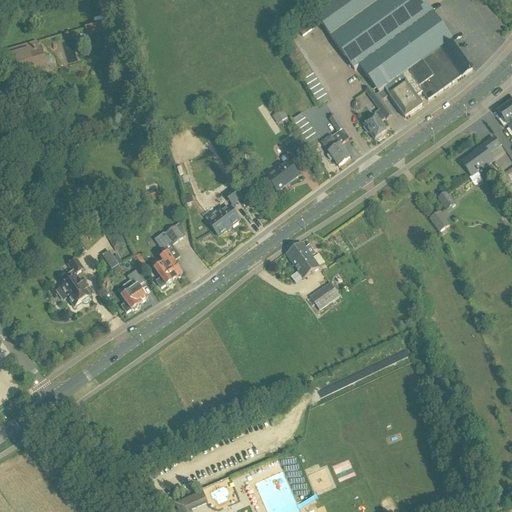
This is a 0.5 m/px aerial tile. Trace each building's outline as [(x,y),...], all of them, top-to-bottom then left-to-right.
[(340,0),(315,18),(319,22),(353,71),(361,66),(381,94),(386,90),(406,119),(429,102),(461,78),(462,79),(473,71),(422,0),(340,0)] [(296,28),(303,37),(317,27),(310,18),(296,28)] [(88,37),(95,35),(103,32),(108,47),(116,45),(110,22),(88,28),(85,29),(88,37)] [(330,101),(292,40),(282,46),(320,107),(330,101)] [(49,77),(40,49),(38,42),(4,52),(14,87),(49,77)] [(365,126),(363,129),(367,134),(370,133),(375,141),(376,140),(379,141),(383,138),(382,136),(388,132),(381,122),(386,119),(387,121),(393,116),(380,97),(378,98),(371,88),(367,91),(380,111),(375,114),(377,117),(365,125),(365,126)] [(511,103),(498,113),(502,119),(499,121),(504,128),(507,126),(508,126),(511,132),(511,103)] [(282,110),(272,117),(278,125),(288,118),(282,110)] [(319,139),(302,115),(293,121),(309,146),(319,139)] [(348,140),(342,131),(344,130),(335,116),(329,120),(337,133),(322,144),(329,154),(327,157),(331,162),(333,161),(339,168),(350,160),(340,146),(348,140)] [(178,135),(172,120),(161,124),(167,140),(178,135)] [(463,164),(472,177),(493,163),(488,155),(499,148),(494,140),(477,152),(478,153),(463,164)] [(302,155),(294,145),(284,152),(291,163),(302,155)] [(278,193),(298,178),(288,164),(267,180),(278,193)] [(224,196),(225,197),(232,207),(243,199),(234,188),(224,196)] [(146,194),(149,203),(160,200),(157,191),(146,194)] [(447,212),(455,206),(447,194),(438,200),(447,212)] [(219,238),(239,222),(229,209),(208,224),(219,238)] [(428,221),(438,235),(449,227),(439,213),(428,221)] [(164,265),(155,271),(161,280),(157,283),(161,289),(166,286),(182,275),(173,263),(174,262),(169,255),(175,250),(173,247),(186,238),(182,223),(165,235),(164,234),(155,241),(165,256),(160,260),(164,265)] [(110,239),(120,232),(117,227),(106,234),(110,239)] [(80,253),(82,257),(89,252),(83,244),(76,249),(79,253),(80,253)] [(320,268),(319,268),(325,264),(319,255),(313,259),(304,245),(287,256),(303,280),(320,268)] [(80,285),(74,277),(83,271),(76,261),(68,266),(73,272),(62,280),(66,287),(57,293),(63,301),(68,298),(75,308),(82,303),(83,304),(84,305),(85,305),(86,305),(87,305),(88,304),(89,304),(89,303),(90,303),(90,302),(90,301),(90,300),(90,299),(89,298),(85,292),(88,290),(83,283),(80,285)] [(126,305),(122,308),(127,315),(131,312),(132,312),(132,311),(135,312),(138,310),(138,307),(148,300),(138,287),(144,283),(136,272),(128,278),(130,282),(123,287),(128,294),(122,298),(126,305)] [(331,283),(315,295),(311,297),(313,299),(309,302),(313,308),(317,305),(322,312),(342,298),(331,283)] [(217,487),(223,499),(235,492),(228,481),(217,487)] [(192,511),(208,504),(203,492),(175,504),(178,511),(192,511)] [(304,503),(320,498),(318,492),(303,497),(304,503)]
